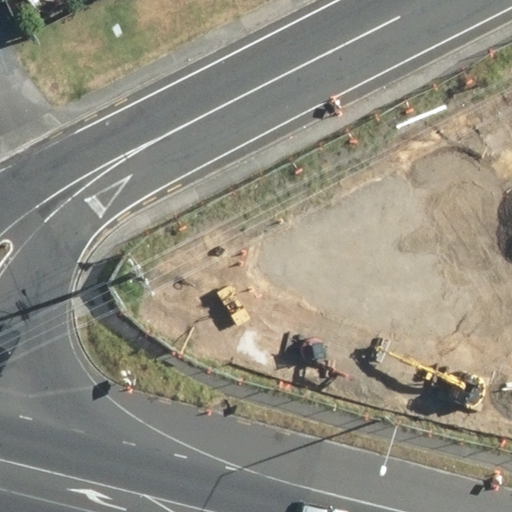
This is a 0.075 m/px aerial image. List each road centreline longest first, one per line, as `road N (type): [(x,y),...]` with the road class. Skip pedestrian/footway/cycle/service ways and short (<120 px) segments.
road 1 (tertiary): [(170,133),(53,245),(34,277),(0,393)]
road 2 (tertiary): [(170,133),(439,0)]
road 3 (tertiary): [(0,206),(170,133)]
road 4 (primary): [(150,511),(0,472)]
